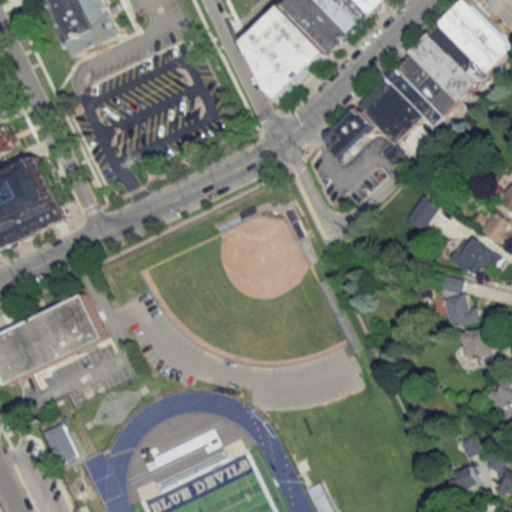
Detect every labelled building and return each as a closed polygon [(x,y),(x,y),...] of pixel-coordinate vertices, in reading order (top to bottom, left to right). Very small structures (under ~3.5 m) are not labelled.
[(107,0),(112,8),(114,7),(125,30),(78,53),(67,29),(69,28),(55,0),(107,0)] [(290,0),(250,40),(277,92),(286,101),(389,0),(290,0)] [(511,0),(468,0),(326,137),(346,159),(380,126),(383,128),(398,144),(427,115),(440,124),(485,81),(478,73),(479,72),(485,66),(495,71),(511,54),(511,39),(507,34),(511,24),(511,0)] [(149,93),(161,118),(187,106),(174,81),(149,93)] [(201,137),(190,111),(139,134),(151,159),(201,137)] [(0,152),(2,157),(21,150),(11,124),(0,127),(0,152)] [(388,154),(397,163),(408,153),(399,144),(388,154)] [(0,252),(71,223),(43,158),(0,175),(0,252)] [(444,206),(427,194),(409,218),(425,230),(444,206)] [(511,221),(491,204),(477,221),(511,250),(511,249),(511,221)] [(453,260),(480,278),(487,268),(494,273),(506,256),(478,237),(473,243),(467,239),(453,260)] [(486,322),(483,306),(472,308),(466,275),(446,279),(455,327),(486,322)] [(0,330),(0,364),(8,381),(104,335),(83,291),(0,330)] [(461,335),(468,362),(499,353),(492,326),(461,335)] [(511,409),(511,381),(510,380),(502,392),(496,388),(490,397),(511,409)] [(80,456),(66,423),(47,431),(61,464),(80,456)] [(220,445),(235,441),(231,427),(216,432),(220,445)] [(471,458),(485,450),(476,434),(463,441),(471,458)] [(509,452),(492,452),(492,471),(509,471),(509,452)] [(452,473),(458,496),(484,490),(479,467),(452,473)]
